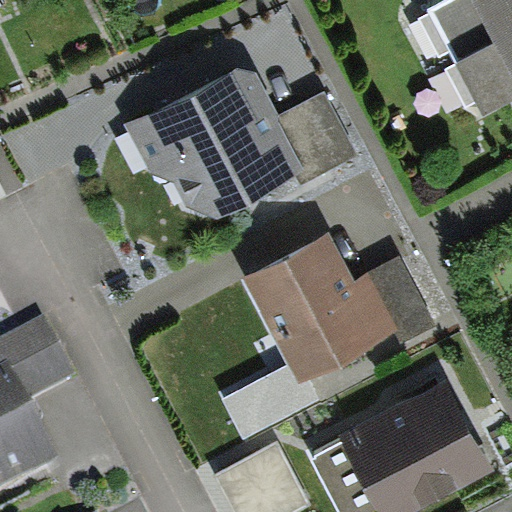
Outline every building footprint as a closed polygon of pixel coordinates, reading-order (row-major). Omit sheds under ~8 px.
[(511,0),(450,0),(429,11),(484,116),(511,102),(511,0)] [(188,206),(218,219),(295,177),(306,169),(279,117),(257,72),(238,67),(124,125),(153,175),(175,181),(188,206)] [(324,93),(279,117),(306,169),(295,177),(300,185),(357,155),(324,93)] [(328,234),(244,278),(289,363),(298,380),(307,376),(394,330),(400,342),(434,325),(399,258),(354,282),(328,234)] [(79,370),(46,312),(0,336),(0,364),(10,359),(30,396),(79,370)] [(0,488),(61,456),(30,396),(10,359),(0,364),(0,488)] [(319,400),(307,376),(298,380),(289,363),(222,398),(244,439),(319,400)] [(379,511),(416,511),(495,471),(447,380),(342,434),(346,442),(313,460),(340,511),(377,511),(379,511)] [(303,511),(313,507),(279,441),(215,473),(234,511),(303,511)]
